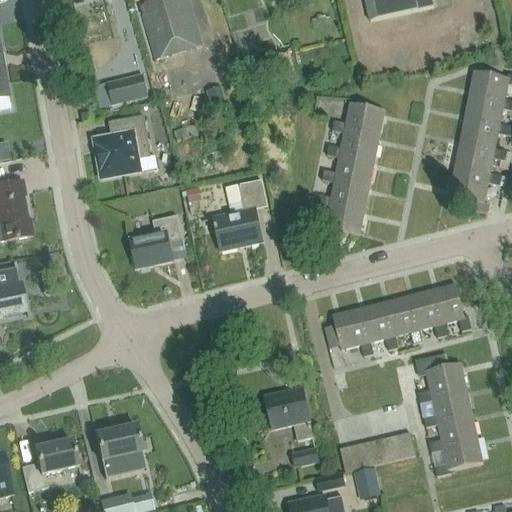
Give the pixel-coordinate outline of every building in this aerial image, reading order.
[(157,62),(204,47),(189,0),(145,0),(147,5),(141,7),(157,62)] [(364,0),(369,22),(433,8),(431,0),(364,0)] [(0,100),(9,99),(0,48),(0,100)] [(475,74),(469,100),(504,107),(505,102),(508,88),(511,88),(511,78),(508,78),(507,81),(475,74)] [(112,109),(148,101),(143,77),(106,86),(112,109)] [(207,93),(212,113),(227,108),(221,89),(207,93)] [(469,100),(464,124),(499,131),(500,127),(503,112),(511,113),(511,103),(505,102),(504,107),(469,100)] [(334,124),(332,133),(345,136),(346,132),(379,139),(384,114),(351,107),(347,126),(334,124)] [(82,116),(83,125),(94,123),(92,114),(82,116)] [(143,118),(108,124),(111,140),(95,143),(102,180),(139,173),(137,162),(151,159),(143,118)] [(464,124),(460,149),(494,156),(495,151),(498,137),(510,139),(511,129),(500,127),(499,131),(464,124)] [(195,127),(174,133),(178,144),(198,137),(195,127)] [(329,148),(327,158),(340,161),(341,157),(374,164),(379,139),(346,132),(345,136),(342,151),(329,148)] [(0,161),(12,159),(9,142),(0,143),(0,161)] [(460,149),(455,174),(489,181),(490,176),(493,161),(505,164),(507,154),(495,151),(494,156),(460,149)] [(324,173),(322,183),(335,186),(336,182),(369,189),(374,164),(341,157),(340,161),(337,176),(324,173)] [(455,174),(449,199),(484,206),(488,186),(500,189),(502,178),(490,176),(489,181),(455,174)] [(319,198),(317,208),(330,211),(331,206),(364,213),(369,189),(336,182),(335,186),(332,200),(319,198)] [(0,242),(4,242),(32,237),(30,221),(27,221),(23,199),(26,199),(23,183),(0,186),(0,242)] [(257,211),(268,209),(263,183),(240,187),(245,212),(215,218),(221,251),(263,243),(257,211)] [(199,190),(186,193),(189,205),(202,202),(199,190)] [(314,222),(312,232),(327,236),(327,232),(359,239),(364,213),(331,206),(330,211),(327,225),(314,222)] [(170,243),(183,240),(178,217),(154,222),(156,235),(131,240),(138,271),(174,263),(170,243)] [(0,318),(26,312),(20,283),(19,283),(16,270),(0,273),(0,318)] [(456,287),(431,293),(440,328),(444,327),(459,323),(462,335),(471,332),(467,317),(464,318),(456,287)] [(431,293),(406,299),(415,334),(419,333),(434,329),(437,341),(447,339),(444,327),(440,328),(431,293)] [(406,299),(382,306),(391,340),(395,339),(410,336),(413,347),(422,345),(419,333),(415,334),(406,299)] [(382,306),(357,312),(366,347),(371,346),(385,342),(389,354),(398,351),(395,339),(391,340),(382,306)] [(357,312),(332,318),(341,353),(361,348),(364,360),(374,357),(371,346),(366,347),(357,312)] [(431,393),(419,396),(421,406),(433,403),(432,399),(466,391),(461,366),(427,373),(431,393)] [(298,444),(314,440),(303,390),(266,399),(274,431),(294,427),(298,444)] [(437,418),(424,421),(426,431),(439,428),(438,423),(472,416),(466,391),(432,399),(433,403),(437,418)] [(442,443),(429,445),(432,455),(444,453),(443,448),(477,441),(472,416),(438,423),(439,428),(442,443)] [(106,481),(147,471),(137,427),(95,437),(106,481)] [(399,438),(404,461),(416,459),(411,436),(399,438)] [(392,464),(404,461),(399,438),(387,441),(392,464)] [(44,477),(79,469),(73,441),(35,450),(39,466),(22,470),(28,495),(48,490),(44,477)] [(381,467),(392,464),(387,441),(375,444),(381,467)] [(447,467),(435,470),(437,480),(452,477),(451,473),(483,466),(477,441),(443,448),(444,453),(447,467)] [(381,467),(375,444),(364,446),(369,469),(381,467)] [(357,472),(369,469),(364,446),(352,449),(357,472)] [(345,475),(357,472),(352,449),(340,452),(345,475)] [(316,451),(291,456),(295,471),(320,465),(316,451)] [(0,498),(12,496),(3,456),(0,456),(0,498)] [(374,470),(354,474),(361,503),(381,498),(374,470)] [(316,482),(318,495),(346,489),(344,475),(316,482)] [(344,511),(341,499),(327,502),(325,497),(289,506),(290,511),(344,511)]
